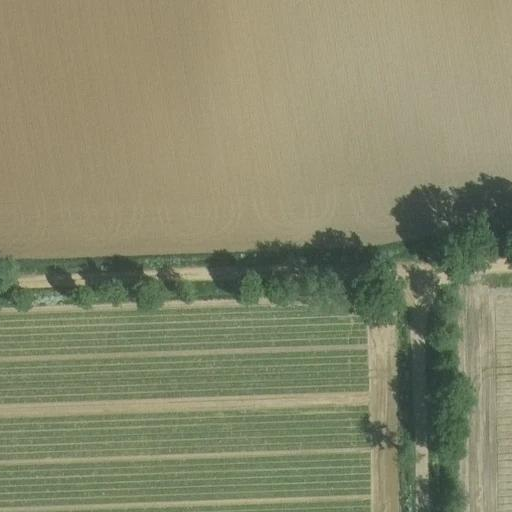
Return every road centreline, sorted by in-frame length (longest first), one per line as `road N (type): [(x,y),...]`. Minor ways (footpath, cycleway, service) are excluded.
road 1 (track): [(0,281),(422,267)]
road 2 (unclassified): [(425,511),(422,267),(511,265)]
